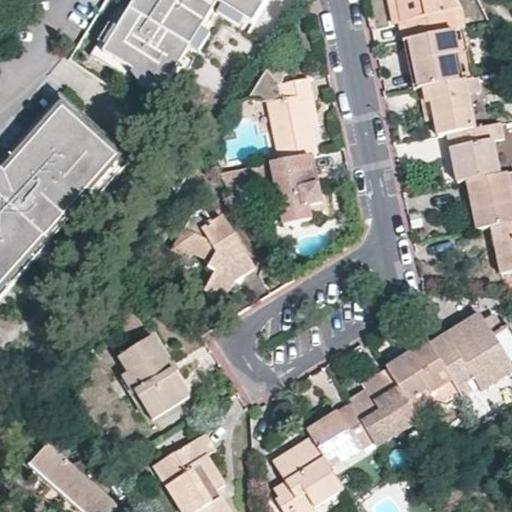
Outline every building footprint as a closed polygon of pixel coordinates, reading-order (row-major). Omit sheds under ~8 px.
[(127,0),(98,51),(168,91),(215,11),(252,32),(270,0),(127,0)] [(392,0),(397,24),(408,22),(403,0),(392,0)] [(411,38),(458,29),(454,9),(460,8),(455,0),(403,0),(408,22),(411,38)] [(318,17),(314,1),(307,3),(311,18),(318,17)] [(467,78),(474,77),(463,27),(458,29),(411,38),(422,88),(430,86),(467,78)] [(311,92),(308,77),(284,82),(284,77),(283,73),(281,70),(278,68),(273,67),(269,68),(266,71),(265,73),(247,101),(267,104),(278,161),(313,154),(324,152),(318,124),(311,126),(304,94),(311,92)] [(479,79),(468,81),(467,78),(430,86),(436,116),(440,133),(449,131),(477,125),(471,96),(482,93),(479,79)] [(428,118),(436,116),(430,86),(422,88),(421,88),(428,118)] [(110,154),(120,143),(61,90),(0,157),(0,292),(53,235),(47,230),(80,194),(90,203),(124,166),(110,154)] [(311,126),(318,124),(311,92),(304,94),(311,126)] [(469,178),(502,171),(494,136),(484,139),(481,125),(477,125),(449,131),(460,180),(469,178)] [(325,204),(313,154),(278,161),(271,163),(272,164),(274,177),(285,223),(312,217),(309,207),(325,204)] [(272,164),(239,171),(241,183),(274,177),(272,164)] [(511,220),(511,169),(502,171),(469,178),(480,228),(492,225),(511,220)] [(241,183),(239,171),(223,174),(233,189),(242,188),(241,183)] [(255,267),(224,217),(214,224),(204,209),(193,217),(175,249),(188,256),(197,251),(214,260),(211,268),(216,273),(206,292),(215,298),(228,291),(234,280),(255,267)] [(511,220),(492,225),(502,273),(511,270),(511,220)] [(484,320),(480,313),(447,333),(451,341),(484,320)] [(484,320),(451,341),(447,333),(433,342),(433,343),(460,387),(473,379),(482,395),(511,375),(511,326),(511,324),(504,329),(495,314),(484,320)] [(139,389),(136,391),(153,418),(190,396),(153,336),(120,356),(130,372),(139,389)] [(450,405),(465,395),(460,387),(433,343),(416,353),(413,350),(406,354),(408,359),(390,370),(393,374),(418,415),(444,399),(450,405)] [(365,381),(368,388),(393,374),(390,370),(388,366),(365,381)] [(130,394),(136,391),(139,389),(130,372),(120,377),(130,394)] [(374,439),(377,445),(387,439),(400,431),(420,419),(418,415),(393,374),(368,388),(349,400),(352,404),(374,439)] [(312,435),(332,467),(374,439),(352,404),(310,431),(312,435)] [(409,444),(400,431),(387,439),(395,451),(409,444)] [(231,511),(218,489),(225,485),(208,455),(215,450),(205,434),(155,465),(184,511),(231,511)] [(315,504),(344,486),(332,467),(312,435),(274,460),(285,479),(291,490),(280,497),(276,499),(284,511),(309,511),(317,507),(315,504)] [(444,444),(439,436),(432,439),(438,448),(444,444)] [(104,511),(115,499),(91,478),(82,455),(70,459),(47,440),(29,461),(87,511),(104,511)] [(274,486),(280,497),(291,490),(285,479),(274,486)]
